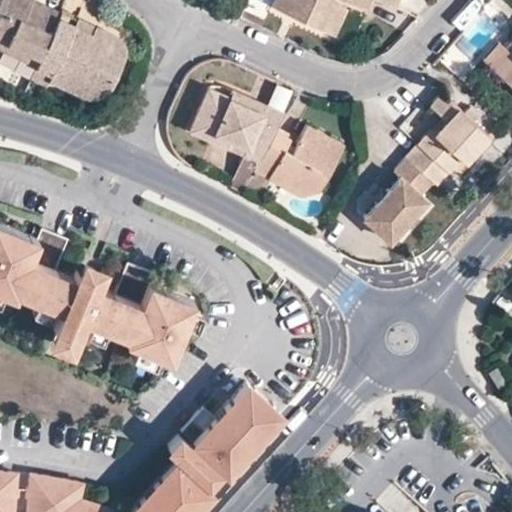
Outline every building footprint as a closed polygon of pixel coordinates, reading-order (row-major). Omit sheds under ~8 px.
[(29,5),(30,0),(0,0),(0,40),(19,50),(16,57),(34,66),(60,10),(41,1),(37,9),(29,5)] [(37,9),(41,1),(38,0),(30,0),(29,5),(37,9)] [(375,0),(276,0),(275,4),(336,33),(349,5),(369,13),(375,0)] [(78,16),(61,8),(60,10),(34,66),(31,73),(47,81),(49,78),(77,90),(83,93),(86,93),(91,93),(98,92),(103,88),(107,82),(120,48),(121,43),(120,39),(118,35),(113,32),(94,23),(90,32),(74,25),(78,16)] [(94,23),(78,16),(74,25),(90,32),(94,23)] [(488,61),(504,44),(497,39),(482,55),(488,61)] [(19,50),(0,40),(0,49),(16,57),(19,50)] [(511,51),(504,44),(488,61),(511,82),(511,51)] [(275,128),(284,111),(268,102),(265,108),(262,115),(248,107),(252,101),(214,82),(193,122),(213,133),(217,127),(234,136),(246,143),(243,149),(258,158),(275,128)] [(430,104),(440,112),(446,117),(433,130),(428,125),(403,153),(404,154),(429,177),(434,182),(450,164),(459,154),(464,158),(478,143),(489,132),(443,89),(430,104)] [(262,115),(265,108),(252,101),(248,107),(262,115)] [(440,112),(428,125),(433,130),(446,117),(440,112)] [(290,136),(275,128),(258,158),(253,167),(279,181),(282,176),(297,186),(298,192),(316,186),(313,178),(319,165),(326,169),(342,141),(305,123),(294,144),(291,150),(284,146),(287,140),(290,136)] [(230,142),(234,136),(217,127),(213,133),(230,142)] [(294,144),(287,140),(284,146),(291,150),(294,144)] [(459,154),(450,164),(460,174),(483,150),(478,143),(464,158),(459,154)] [(222,165),(226,150),(208,145),(203,160),(222,165)] [(429,177),(404,154),(392,166),(398,172),(418,190),(429,177)] [(418,190),(398,172),(383,188),(374,197),(359,213),(385,237),(424,196),(418,190)] [(282,176),(279,181),(295,192),(298,192),(297,186),(282,176)] [(383,188),(377,182),(368,192),(374,197),(383,188)] [(36,232),(0,217),(0,286),(3,288),(14,292),(16,288),(37,296),(51,303),(60,306),(53,323),(58,325),(59,326),(70,330),(77,333),(84,316),(91,318),(107,325),(123,331),(126,332),(125,336),(136,341),(159,350),(171,354),(185,318),(191,304),(195,295),(150,277),(154,267),(126,256),(114,287),(96,280),(97,275),(91,273),(95,264),(86,261),(82,270),(75,267),(73,270),(56,263),(68,232),(41,221),(36,232)] [(46,313),(51,303),(37,296),(32,307),(46,313)] [(191,304),(185,318),(196,323),(203,309),(191,304)] [(102,335),(107,325),(91,318),(87,329),(102,335)] [(66,340),(70,330),(59,326),(58,325),(54,336),(66,340)] [(154,360),(159,350),(136,341),(132,352),(154,360)] [(505,378),(496,363),(489,369),(498,383),(505,378)] [(46,472),(30,470),(29,484),(26,484),(25,494),(28,494),(27,507),(45,510),(52,511),(57,511),(170,511),(200,480),(196,476),(202,469),(206,472),(213,466),(201,456),(206,450),(218,459),(271,401),(246,378),(192,438),(195,441),(192,444),(178,432),(167,444),(180,455),(177,460),(175,457),(126,510),(79,496),(82,478),(74,477),(46,472)] [(26,511),(188,511),(280,410),(271,401),(218,459),(213,466),(206,472),(200,480),(170,511),(57,511),(52,511),(45,510),(27,507),(26,511)] [(201,456),(213,466),(218,459),(206,450),(201,456)] [(0,501),(13,502),(13,491),(16,491),(17,480),(15,480),(16,469),(14,469),(0,468),(0,501)] [(196,476),(200,480),(206,472),(202,469),(196,476)] [(0,511),(11,511),(13,502),(0,501),(0,511)]
